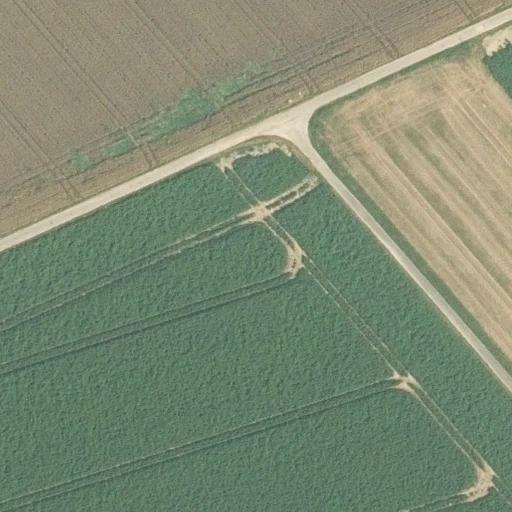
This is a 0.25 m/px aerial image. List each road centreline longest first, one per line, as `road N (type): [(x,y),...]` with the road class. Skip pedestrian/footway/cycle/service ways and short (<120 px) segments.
road 1 (track): [(0,247),(511,13)]
road 2 (track): [(284,121),(511,389)]
